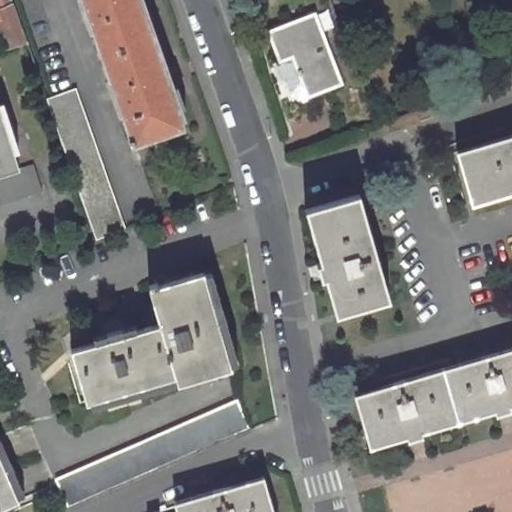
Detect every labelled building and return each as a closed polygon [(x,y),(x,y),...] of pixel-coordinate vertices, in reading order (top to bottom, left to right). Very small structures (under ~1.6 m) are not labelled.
[(0,0),(0,15),(5,13),(16,8),(13,0),(0,0)] [(140,0),(85,0),(136,139),(184,122),(140,0)] [(28,41),(16,8),(5,13),(12,30),(8,32),(14,46),(28,41)] [(310,14),(263,31),(275,60),(289,56),(303,95),(336,82),(310,14)] [(303,95),(289,56),(275,60),(272,62),(283,92),(294,98),(303,95)] [(46,94),(96,236),(124,225),(74,84),(46,94)] [(0,104),(0,204),(44,190),(35,161),(20,166),(0,104)] [(511,134),(453,152),(468,205),(511,192),(511,134)] [(357,194),(303,210),(316,254),(312,255),(316,270),(321,269),(333,312),(386,298),(357,194)] [(97,337),(68,346),(82,397),(169,372),(172,381),(226,365),(202,269),(149,285),(153,299),(146,302),(151,316),(156,314),(158,320),(131,328),(129,321),(122,324),(119,315),(102,320),(105,328),(95,331),(97,337)] [(511,348),(352,395),(368,448),(404,437),(406,442),(420,438),(419,434),(492,412),(494,417),(511,412),(509,407),(511,406),(511,348)] [(231,400),(52,476),(65,507),(244,431),(231,400)] [(0,459),(0,503),(15,497),(0,459)] [(272,511),(262,475),(176,499),(179,511),(272,511)]
